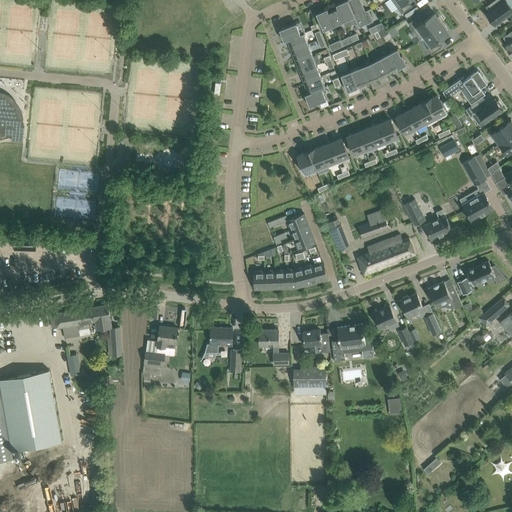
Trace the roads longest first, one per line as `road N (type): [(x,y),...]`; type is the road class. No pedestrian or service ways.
road 1 (residential): [(481,45),(306,129),(235,142)]
road 2 (residential): [(0,306),(105,290),(241,306)]
road 3 (residential): [(298,0),(249,28),(235,142)]
road 4 (residential): [(338,296),(494,238)]
road 5 (residential): [(235,142),(230,221),(241,306)]
